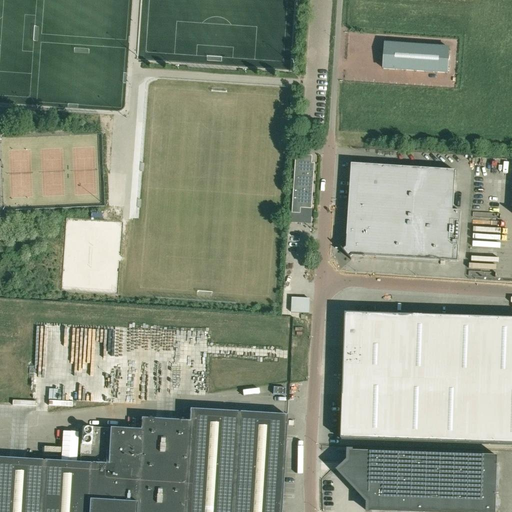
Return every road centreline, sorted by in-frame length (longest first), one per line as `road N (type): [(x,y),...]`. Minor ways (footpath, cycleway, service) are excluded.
road 1 (unclassified): [(323,276),(340,0)]
road 2 (unclassified): [(313,511),(323,276)]
road 3 (unclassified): [(323,276),(511,292)]
